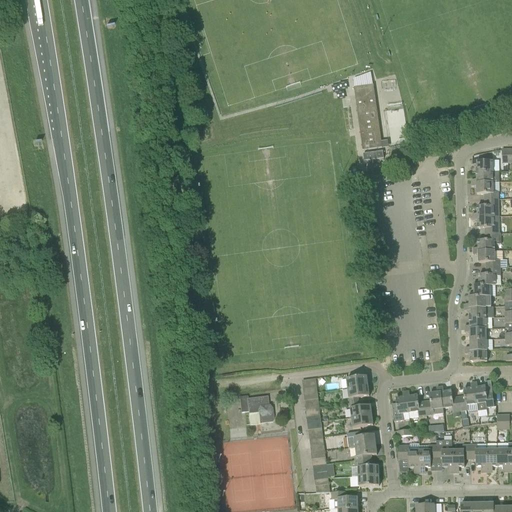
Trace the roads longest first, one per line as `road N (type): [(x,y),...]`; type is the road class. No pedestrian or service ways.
road 1 (motorway): [(37,0),(108,511)]
road 2 (motorway): [(148,511),(81,0)]
road 3 (residential): [(392,491),(381,395),(391,382),(453,371),(461,266)]
road 4 (residential): [(461,266),(440,244),(438,168),(462,153)]
road 5 (residential): [(392,491),(511,493)]
